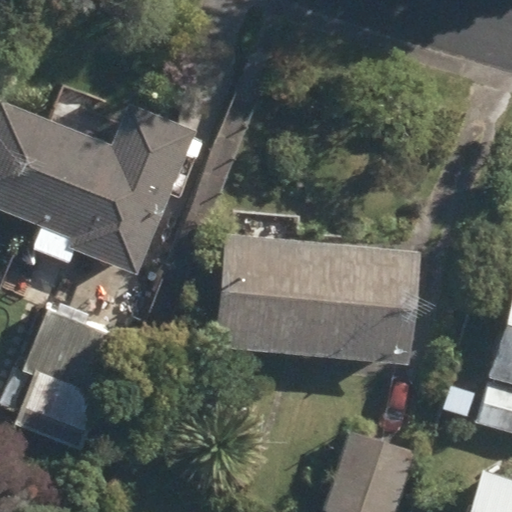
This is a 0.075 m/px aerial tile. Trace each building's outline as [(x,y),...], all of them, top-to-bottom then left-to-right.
[(73,243),(137,269),(197,124),(131,97),(113,142),(1,96),(0,98),(0,204),(76,235),(73,243)] [(215,343),(409,360),(418,247),(226,231),(215,343)] [(511,294),(490,374),(511,380),(511,294)] [(25,371),(98,400),(123,337),(50,308),(25,371)] [(483,420),(511,429),(511,387),(497,382),(483,420)] [(323,509),(332,511),(394,511),(415,450),(350,430),(323,509)] [(466,511),(511,511),(511,474),(483,464),(466,511)]
